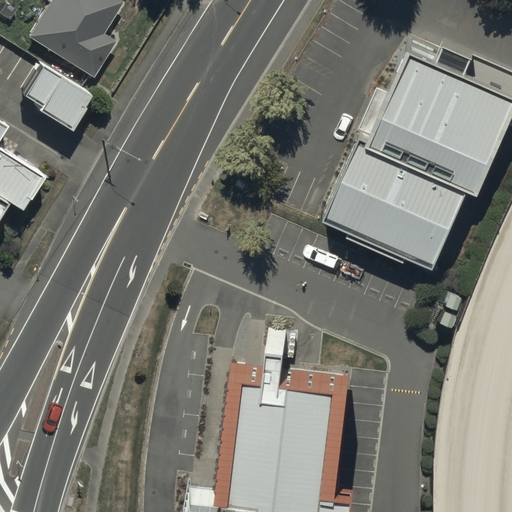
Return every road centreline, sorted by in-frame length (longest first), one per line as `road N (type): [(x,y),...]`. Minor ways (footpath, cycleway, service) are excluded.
road 1 (secondary): [(66,319),(248,0)]
road 2 (secondary): [(66,319),(78,357),(31,511)]
